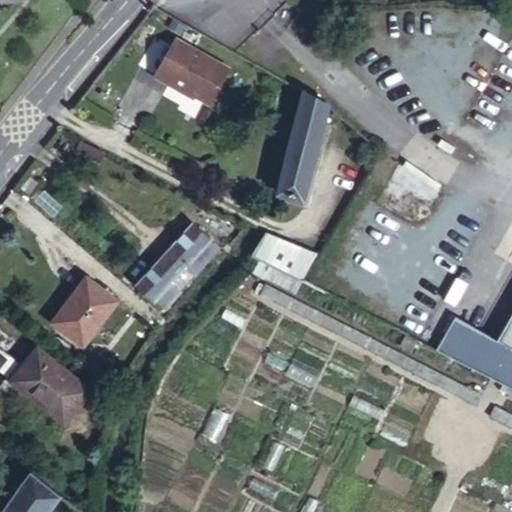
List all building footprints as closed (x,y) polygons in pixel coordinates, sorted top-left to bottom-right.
[(177,45),(156,82),(172,92),(173,89),(210,111),(230,76),(177,45)] [(326,121),(302,105),(292,146),(295,148),(282,204),(302,210),(317,161),(326,121)] [(154,301),(160,296),(167,287),(185,269),(196,279),(212,262),(201,252),(209,243),(191,227),(180,238),(136,285),(154,301)] [(253,255),(251,257),(274,269),(281,255),(308,269),(315,258),(267,237),(264,242),(260,248),(256,252),(253,255)] [(201,252),(212,262),(220,253),(209,243),(201,252)] [(274,269),(301,282),(308,269),(281,255),(274,269)] [(85,281),(54,326),(86,347),(117,302),(85,281)] [(175,295),(167,287),(160,296),(167,303),(175,295)] [(482,402),(264,289),(259,299),(476,413),(482,402)] [(455,317),(436,351),(491,378),(505,354),(511,342),(511,312),(496,340),(455,317)] [(0,327),(0,375),(1,374),(65,425),(92,393),(38,351),(37,352),(25,343),(22,345),(0,327)] [(511,357),(505,354),(491,378),(511,389),(511,357)] [(511,423),(494,414),(489,424),(511,435),(511,423)] [(51,511),(62,498),(33,474),(4,511),(51,511)]
